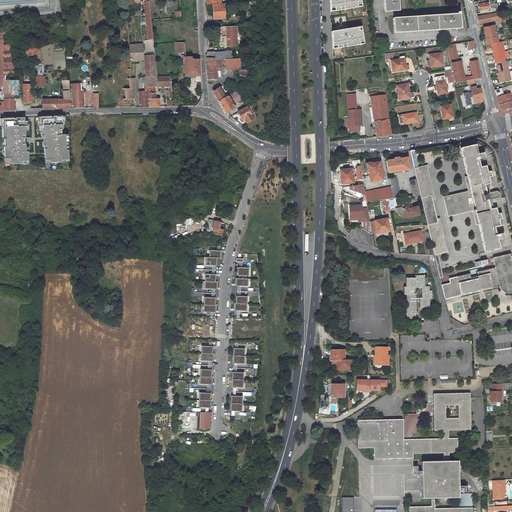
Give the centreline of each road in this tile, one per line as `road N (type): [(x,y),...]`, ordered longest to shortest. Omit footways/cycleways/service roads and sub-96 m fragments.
road 1 (primary): [(302,369),(320,189),(313,0)]
road 2 (primary): [(291,0),(302,369)]
road 3 (residential): [(263,146),(225,276),(216,432)]
road 4 (tertiary): [(497,124),(387,143),(263,146)]
road 5 (residential): [(511,318),(443,329),(427,259),(370,249),(358,239)]
road 6 (tertiary): [(206,110),(0,113)]
road 7 (primary): [(302,369),(266,501)]
road 8 (unclassified): [(469,0),(497,124)]
